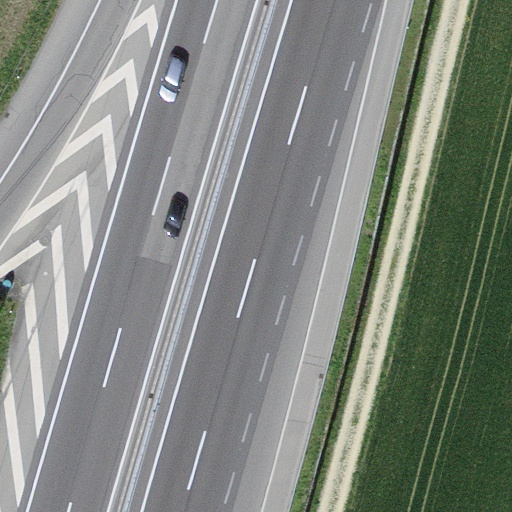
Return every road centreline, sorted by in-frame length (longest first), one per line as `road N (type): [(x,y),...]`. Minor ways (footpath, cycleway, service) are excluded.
road 1 (motorway): [(181,511),(331,0)]
road 2 (motorway): [(217,0),(68,511)]
road 3 (track): [(456,0),(328,511)]
road 4 (motorway): [(120,0),(0,213)]
